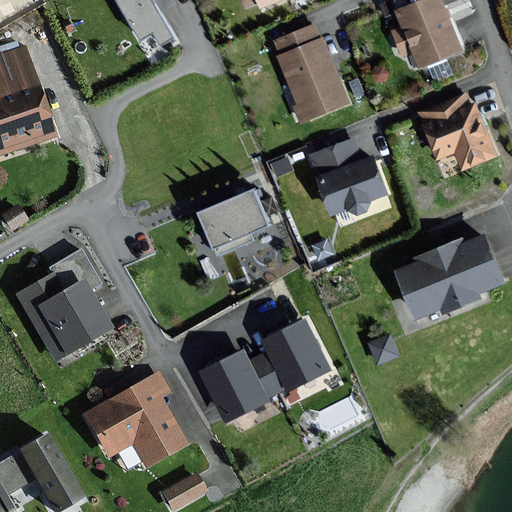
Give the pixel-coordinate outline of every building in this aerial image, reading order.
[(175,3),(172,0),(119,0),(142,37),(153,30),(161,44),(174,37),(159,12),(175,3)] [(440,0),(427,0),(399,11),(405,27),(393,31),(402,53),(413,49),(419,66),(460,50),(440,0)] [(314,27),(277,41),(282,55),(278,57),(302,120),(348,102),(323,38),(319,40),(314,27)] [(0,153),(54,136),(38,88),(26,49),(0,57),(0,153)] [(466,96),(421,113),(438,157),(457,150),(464,168),(495,156),(476,107),(471,109),(466,96)] [(354,140),(312,155),(320,177),(333,214),(351,207),(354,216),(370,210),(367,202),(387,195),(374,158),(362,162),(354,140)] [(268,225),(253,190),(198,213),(214,249),(217,247),(220,253),(252,239),(249,233),(268,225)] [(418,264),(397,272),(416,317),(440,306),(443,313),(479,297),(477,292),(502,282),(483,237),(463,245),(461,239),(415,258),(418,264)] [(57,358),(110,328),(88,289),(100,282),(81,250),(48,270),(51,275),(19,293),(57,358)] [(264,342),(270,352),(289,390),(329,369),(305,321),(264,342)] [(390,337),(370,345),(378,363),(398,355),(390,337)] [(226,421),(268,400),(249,363),(243,351),(202,372),(226,421)] [(289,390),(270,352),(249,363),(268,400),(289,390)] [(159,373),(87,412),(110,455),(135,441),(147,465),(185,444),(160,397),(169,392),(159,373)] [(83,496),(48,435),(23,450),(0,463),(0,511),(5,511),(15,506),(7,493),(37,475),(58,510),(83,496)] [(206,492),(197,475),(165,492),(175,509),(206,492)]
